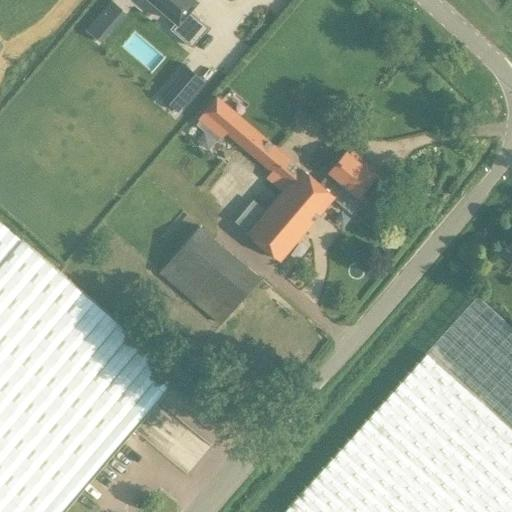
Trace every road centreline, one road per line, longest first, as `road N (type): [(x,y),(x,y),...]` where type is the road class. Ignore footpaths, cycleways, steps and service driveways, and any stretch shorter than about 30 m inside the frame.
road 1 (unclassified): [(503,163),(208,511)]
road 2 (unclassified): [(511,80),(421,0)]
